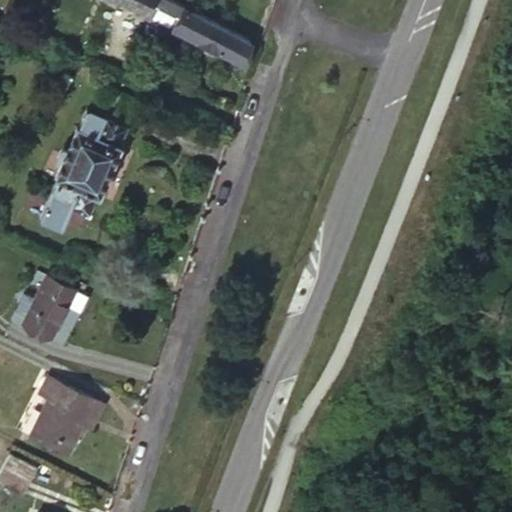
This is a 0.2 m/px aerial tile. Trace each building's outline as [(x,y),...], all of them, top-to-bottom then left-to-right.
[(253,46),(164,0),(109,0),(143,18),(172,33),(171,35),(240,70),(253,46)] [(99,136),(109,116),(96,111),(86,128),(99,136)] [(131,128),(109,116),(99,136),(86,128),(82,125),(57,177),(66,180),(48,216),(69,228),(78,210),(90,216),(99,196),(104,199),(127,151),(121,149),(131,128)] [(81,298),(34,277),(12,323),(56,345),(81,298)] [(33,435),(59,450),(65,438),(79,446),(86,430),(92,420),(100,424),(108,407),(51,375),(40,393),(53,401),(33,435)] [(92,420),(86,430),(93,435),(100,424),(92,420)] [(65,438),(59,450),(72,457),(79,446),(65,438)] [(44,471),(21,460),(7,488),(32,499),(44,471)]
